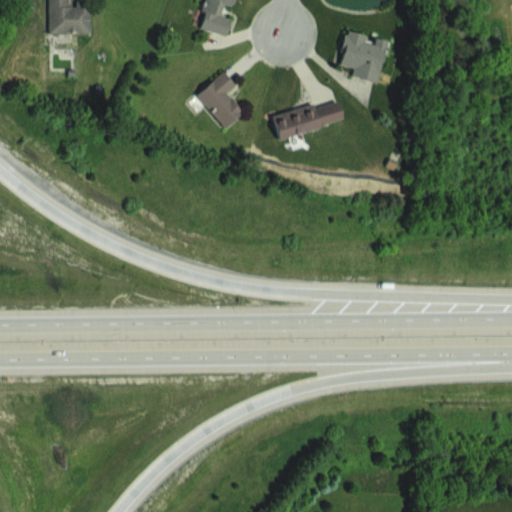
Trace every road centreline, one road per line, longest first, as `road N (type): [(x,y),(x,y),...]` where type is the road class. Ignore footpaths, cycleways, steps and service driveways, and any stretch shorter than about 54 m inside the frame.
road 1 (motorway): [(511,307),(206,279),(88,232),(0,169)]
road 2 (motorway): [(511,318),(0,325)]
road 3 (motorway): [(0,359),(511,353)]
road 4 (motorway): [(117,511),(183,447),(253,405),(326,382),(511,365)]
